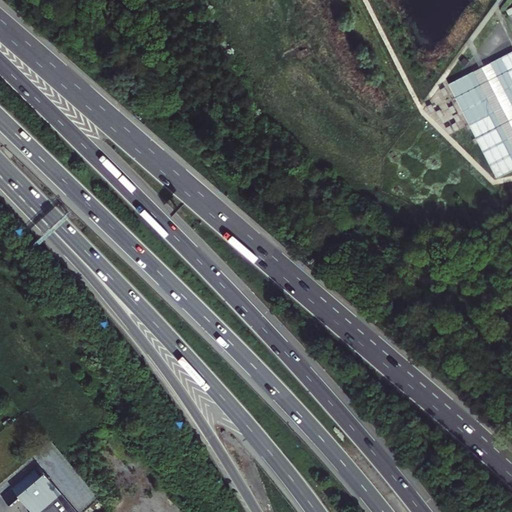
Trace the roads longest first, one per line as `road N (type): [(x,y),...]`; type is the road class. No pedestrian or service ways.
road 1 (motorway): [(511,473),(0,24)]
road 2 (motorway): [(422,511),(209,269),(0,61)]
road 3 (motorway): [(0,119),(252,364),(383,511)]
road 4 (motorway): [(0,163),(204,376),(316,511)]
road 5 (motorway): [(0,175),(169,374),(256,511)]
